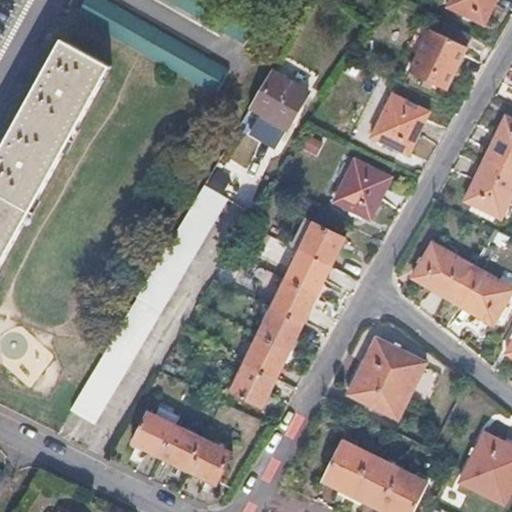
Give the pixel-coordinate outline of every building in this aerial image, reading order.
[(230,72),(99,0),(84,0),(76,17),(142,53),(217,94),(230,72)] [(258,25),(214,0),(167,0),(246,45),(258,25)] [(494,0),(449,0),(446,6),(483,24),(494,0)] [(470,46),(432,27),(410,71),(448,90),(470,46)] [(0,266),(114,64),(64,37),(40,79),(10,131),(0,149),(0,266)] [(295,86),(271,72),(248,110),(285,131),(307,93),(295,86)] [(433,109),(394,90),(371,135),(411,154),(433,109)] [(511,200),(511,116),(506,114),(496,135),(477,175),(466,200),(504,217),(511,200)] [(396,174),(356,155),(333,200),(374,219),(396,174)] [(227,199),(203,185),(136,297),(160,310),(227,199)] [(349,233),(313,218),(230,392),(263,407),(272,390),(277,379),(284,365),(297,340),(305,323),(313,307),(326,280),(332,267),(340,251),(349,233)] [(511,297),(511,284),(433,239),(411,276),(432,289),(470,312),(495,326),(511,297)] [(160,310),(136,297),(69,410),(92,424),(160,310)] [(428,361),(377,334),(347,392),(398,418),(428,361)] [(178,421),(148,407),(131,441),(145,448),(161,456),(176,463),(191,471),(202,476),(218,484),(235,450),(214,439),(178,421)] [(511,494),(511,440),(486,428),(460,481),(507,504),(511,494)] [(345,436),(322,479),(345,491),(366,501),(386,511),(387,511),(415,511),(432,478),(345,436)]
